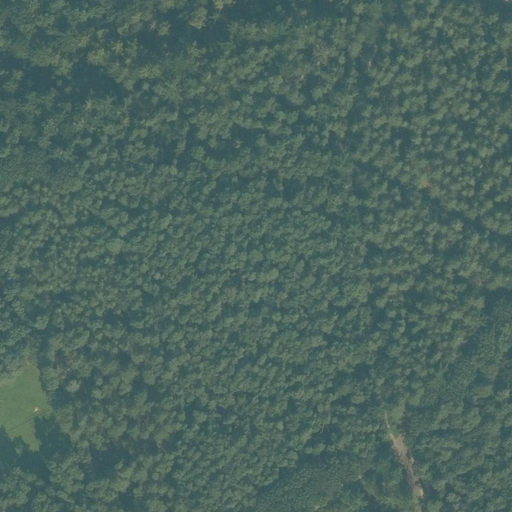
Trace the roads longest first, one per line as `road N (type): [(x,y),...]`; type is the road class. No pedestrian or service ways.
road 1 (track): [(511,248),(334,157),(146,170),(0,163)]
road 2 (track): [(396,449),(337,146),(391,0)]
road 3 (track): [(388,0),(511,226)]
road 4 (track): [(511,292),(396,449)]
